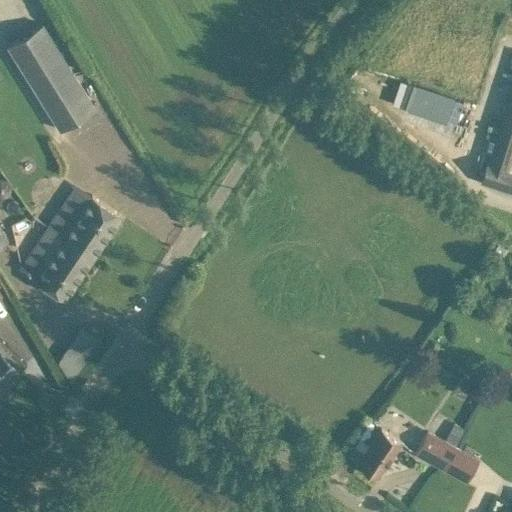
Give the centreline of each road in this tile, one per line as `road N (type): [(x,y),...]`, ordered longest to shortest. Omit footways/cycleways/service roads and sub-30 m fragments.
road 1 (unclassified): [(125,344),(352,0)]
road 2 (unclassified): [(366,511),(125,344)]
road 3 (unclassified): [(32,511),(125,344)]
